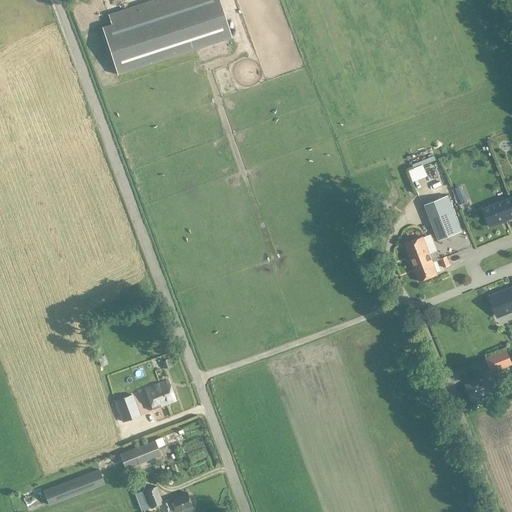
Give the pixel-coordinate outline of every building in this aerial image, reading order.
[(111,24),(102,27),(117,75),(232,39),(219,0),(153,0),(108,14),(111,24)] [(448,196),(424,205),(438,239),(461,230),(448,196)] [(459,205),(467,202),(465,196),(456,200),(459,205)] [(511,202),(510,198),(484,209),(490,226),(511,217),(511,202)] [(423,237),(404,244),(413,266),(431,259),(430,254),(437,251),(430,234),(423,237)] [(437,251),(430,254),(431,259),(413,266),(419,281),(437,274),(432,262),(440,259),(437,251)] [(439,260),(443,268),(450,265),(446,257),(439,260)] [(511,310),(511,288),(511,287),(490,296),(496,313),(504,310),(506,313),(511,310)] [(491,371),(511,363),(507,350),(486,358),(491,371)] [(164,368),(171,366),(169,358),(161,361),(164,368)] [(493,391),(487,376),(465,385),(471,400),(493,391)] [(167,379),(144,388),(150,403),(152,409),(153,409),(176,400),(167,379)] [(132,394),(115,401),(122,422),(134,417),(129,404),(135,402),(132,394)] [(186,438),(188,445),(209,439),(207,432),(186,438)] [(154,440),(157,447),(165,445),(162,437),(154,440)] [(157,447),(154,440),(126,451),(119,453),(125,469),(160,455),(157,447)] [(48,506),(105,484),(99,469),(42,490),(48,506)] [(141,511),(163,503),(156,485),(135,494),(141,511)] [(187,493),(171,499),(164,501),(168,511),(176,511),(182,510),(183,511),(185,511),(193,509),(187,493)]
